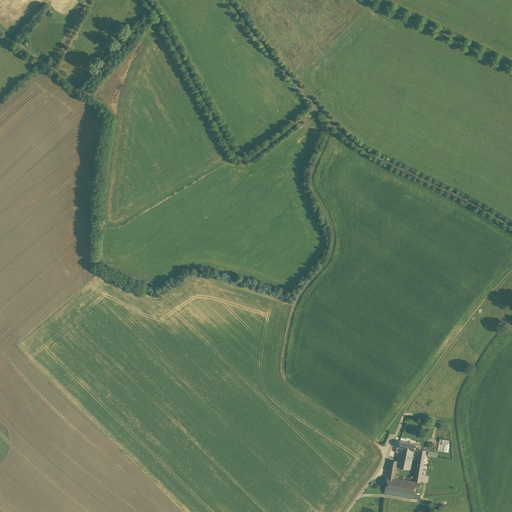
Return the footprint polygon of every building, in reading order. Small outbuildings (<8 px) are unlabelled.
[(416,444),(399,441),(398,447),(414,450),(415,450),(416,444)] [(413,457),(414,450),(398,447),(397,447),(396,451),(397,452),(399,453),(397,461),(397,466),(410,469),(413,457)] [(426,450),(419,449),(419,453),(417,453),(417,457),(418,457),(415,474),(422,475),(425,455),(426,450)] [(397,466),(397,461),(390,459),(389,469),(392,470),(393,466),(396,467),(397,466)] [(414,498),(417,481),(414,481),(398,478),(395,478),(387,476),(384,493),(414,498)]
